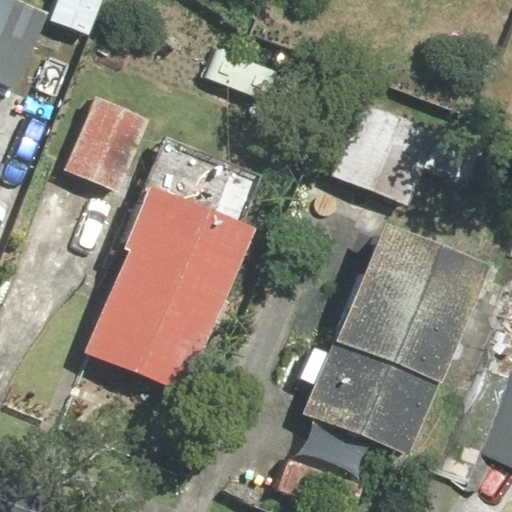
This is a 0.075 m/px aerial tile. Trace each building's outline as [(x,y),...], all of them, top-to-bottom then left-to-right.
[(0,0),(0,116),(43,10),(18,0),(0,0)] [(140,109),(80,91),(54,173),(115,192),(140,109)] [(326,173),(396,208),(430,140),(360,105),(326,173)] [(139,193),(75,355),(175,394),(239,232),(139,193)] [(368,228),(294,417),(398,457),(472,268),(368,228)] [(511,409),(494,455),(511,461),(511,409)]
